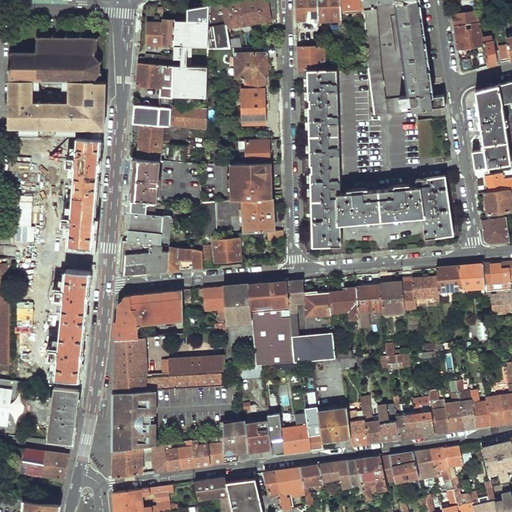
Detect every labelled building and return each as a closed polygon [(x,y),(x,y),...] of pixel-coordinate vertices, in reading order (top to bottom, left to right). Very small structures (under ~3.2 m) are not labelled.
[(208,0),(208,5),(208,49),(221,49),(230,48),(226,28),(220,4),(222,4),(221,0),(208,0)] [(243,0),(222,4),(220,4),(226,28),(275,19),(275,7),(274,0),(243,0)] [(294,0),(295,21),(306,21),(306,15),(310,15),(310,9),(317,9),(316,0),(294,0)] [(316,0),(317,9),(318,20),(338,19),(338,24),(341,24),(340,13),(339,0),(316,0)] [(339,0),(340,13),(344,13),(344,8),(362,7),(362,3),(361,0),(339,0)] [(361,0),(362,3),(380,0),(395,0),(396,2),(397,2),(411,95),(400,96),(400,99),(385,101),(376,9),(363,11),(365,44),(368,67),(374,115),(402,112),(401,106),(412,104),(413,111),(443,106),(445,106),(443,94),(431,96),(417,0),(361,0)] [(171,98),(207,98),(207,80),(207,73),(207,56),(208,49),(208,5),(186,9),(186,34),(173,34),(172,46),(172,66),(171,98)] [(473,12),(452,15),(454,26),(479,22),(477,11),(473,12)] [(511,13),(502,15),(504,27),(511,25),(511,13)] [(162,24),(146,24),(145,45),(172,46),(173,34),(173,21),(162,20),(162,24)] [(186,21),(173,21),(173,34),(186,34),(186,21)] [(456,37),(457,50),(483,46),(481,36),(479,22),(454,26),(456,37)] [(10,49),(9,81),(10,81),(34,82),(40,82),(65,82),(71,83),(97,83),(96,80),(101,75),(102,75),(102,73),(101,71),(102,63),(103,62),(103,60),(100,60),(100,55),(98,53),(99,41),(100,38),(99,36),(96,39),(83,38),(83,36),(80,36),(79,37),(76,37),(76,38),(72,38),(72,36),(69,36),(69,35),(66,35),(66,38),(56,37),(56,34),(54,34),(53,37),(40,37),(40,34),(37,34),(37,50),(29,49),(23,49),(23,51),(15,50),(15,49),(10,49)] [(481,36),(483,46),(486,67),(496,65),(493,48),(491,35),(481,36)] [(297,59),(297,70),(306,70),(324,69),(323,45),(296,46),(297,59)] [(507,45),(499,47),(501,63),(510,61),(507,45)] [(499,47),(493,48),(496,65),(501,63),(499,47)] [(234,55),(235,79),(244,79),(265,78),(266,78),(265,54),(234,55)] [(472,66),(470,58),(463,60),(464,67),(472,66)] [(136,76),(136,85),(159,87),(158,97),(171,99),(171,98),(172,66),(137,63),(136,76)] [(306,70),(312,246),(341,247),(341,224),(338,224),(337,220),(352,219),(411,213),(425,212),(425,217),(422,217),(424,239),(453,235),(445,175),(416,179),(417,187),(406,188),(405,184),(394,185),(394,189),(363,191),(363,188),(352,189),(352,192),(341,193),(337,69),(324,69),(306,70)] [(244,79),(244,89),(265,88),(265,78),(244,79)] [(480,128),(484,149),(472,151),(474,169),(488,167),(511,163),(511,162),(511,80),(508,82),(475,90),(479,119),(478,119),(479,128),(480,128)] [(71,226),(70,246),(93,247),(94,230),(100,157),(102,129),(104,128),(105,96),(106,83),(97,83),(71,83),(70,104),(34,102),(34,82),(10,81),(9,126),(84,129),(83,139),(77,139),(76,156),(75,157),(74,166),(75,167),(71,217),(68,217),(67,220),(70,221),(70,226),(71,226)] [(240,93),(241,118),(238,119),(238,123),(266,121),(265,92),(240,93)] [(156,107),(134,105),(132,123),(140,124),(162,126),(170,127),(171,106),(156,105),(156,107)] [(171,106),(170,127),(206,129),(207,111),(171,106)] [(140,124),(137,158),(159,160),(162,126),(140,124)] [(246,148),(247,162),(270,161),(269,140),(266,140),(238,141),(238,149),(246,148)] [(170,146),(168,161),(185,163),(186,148),(170,146)] [(132,182),(130,200),(155,203),(159,160),(137,158),(134,157),(132,182)] [(247,162),(227,163),(228,185),(239,185),(240,192),(228,193),(228,201),(244,200),(273,198),(273,193),(265,193),(265,187),(273,186),(272,161),(270,161),(247,162)] [(474,169),(475,176),(489,174),(488,167),(474,169)] [(486,178),(488,193),(509,189),(511,188),(511,179),(503,181),(502,175),(486,178)] [(485,194),(488,215),(511,210),(511,205),(509,189),(488,193),(485,194)] [(244,200),(245,234),(270,232),(275,231),(274,198),(273,198),(244,200)] [(129,221),(127,240),(167,246),(169,226),(163,224),(163,216),(144,215),(145,207),(155,205),(155,203),(130,200),(129,221)] [(217,235),(216,203),(202,204),(203,236),(217,235)] [(0,245),(20,246),(20,208),(14,208),(9,208),(8,224),(0,224),(0,245)] [(411,213),(352,219),(353,226),(411,221),(411,213)] [(482,221),(484,239),(487,243),(497,242),(508,241),(505,217),(482,221)] [(270,232),(270,239),(283,238),(283,230),(275,231),(270,232)] [(215,241),(216,262),(242,260),(241,238),(215,241)] [(122,259),(121,271),(123,274),(124,275),(150,272),(170,270),(168,247),(167,246),(127,240),(123,240),(122,259)] [(168,247),(170,270),(179,269),(178,260),(193,259),(194,268),(205,267),(204,260),(204,251),(168,247)] [(0,258),(0,364),(9,366),(9,258),(0,258)] [(484,265),(486,290),(486,291),(492,291),(511,289),(510,275),(511,274),(511,262),(503,263),(484,265)] [(461,267),(462,289),(483,287),(483,290),(486,290),(484,265),(472,266),(461,267)] [(436,276),(438,291),(462,289),(461,267),(450,268),(436,269),(436,276)] [(50,378),(50,385),(55,386),(79,390),(91,272),(68,270),(65,290),(64,290),(63,298),(64,299),(59,350),(58,350),(58,359),(59,360),(57,378),(50,378)] [(414,309),(413,299),(438,297),(438,291),(436,276),(411,278),(412,281),(402,282),(404,310),(414,309)] [(305,303),(306,316),(331,314),(331,312),(329,293),(316,294),(315,292),(304,293),(303,280),(295,280),(287,281),(288,307),(297,307),(296,303),(305,303)] [(249,284),(253,348),(254,366),(261,365),(280,364),(292,363),(289,311),(288,307),(287,281),(269,283),(249,284)] [(402,282),(380,284),(380,286),(382,310),(382,313),(404,312),(404,310),(402,282)] [(233,286),(234,302),(240,302),(240,308),(239,308),(242,349),(253,348),(249,284),(242,285),(233,286)] [(204,295),(204,309),(218,308),(219,319),(225,318),(223,286),(214,287),(203,288),(204,295)] [(356,288),(358,312),(382,310),(380,286),(356,288)] [(329,293),(331,312),(344,311),(345,320),(352,319),(353,332),(359,331),(358,312),(356,288),(347,289),(347,292),(329,293)] [(492,291),(494,313),(511,311),(511,292),(511,289),(492,291)] [(138,322),(184,319),(183,290),(168,291),(125,295),(119,303),(119,308),(116,340),(139,338),(138,322)] [(289,311),(292,363),(300,362),(334,359),(334,354),(332,333),(296,336),(294,311),(289,311)] [(115,353),(115,377),(146,375),(149,375),(146,337),(139,338),(116,340),(115,353)] [(385,346),(385,354),(400,353),(399,350),(391,351),(391,345),(385,346)] [(242,355),(243,367),(254,366),(253,348),(242,349),(223,350),(223,356),(242,355)] [(385,354),(387,367),(406,365),(404,353),(400,353),(385,354)] [(379,355),(382,370),(388,369),(387,367),(385,354),(379,355)] [(223,356),(222,369),(238,367),(243,367),(242,355),(223,356)] [(152,370),(153,374),(170,373),(218,370),(221,370),(222,369),(223,356),(170,360),(170,369),(152,370)] [(354,357),(355,365),(370,364),(369,356),(354,357)] [(339,358),(340,367),(355,365),(354,357),(350,357),(339,358)] [(238,367),(239,379),(262,375),(261,365),(254,366),(243,367),(238,367)] [(511,393),(486,398),(491,426),(511,423),(511,372),(510,373),(511,377),(509,378),(511,392),(511,393)] [(115,377),(115,391),(152,389),(222,384),(222,374),(218,374),(153,378),(153,384),(146,384),(146,379),(146,375),(115,377)] [(0,433),(23,437),(26,413),(31,413),(32,411),(33,409),(31,406),(27,405),(31,383),(0,378),(0,433)] [(456,381),(464,430),(477,428),(470,389),(463,390),(461,380),(456,381)] [(445,408),(450,432),(464,430),(456,381),(452,381),(454,392),(452,392),(454,402),(444,403),(445,408)] [(470,389),(477,428),(491,426),(486,398),(485,387),(474,389),(472,384),(470,384),(470,389)] [(51,413),(47,441),(71,444),(73,430),(77,403),(79,390),(55,386),(52,404),(50,404),(48,412),(51,413)] [(115,391),(114,450),(152,445),(152,425),(152,412),(152,396),(152,389),(115,391)] [(430,411),(434,434),(450,432),(445,408),(436,410),(435,401),(438,400),(436,389),(427,390),(429,404),(430,408),(430,411)] [(308,402),(316,401),(314,390),(307,391),(308,402)] [(415,413),(419,436),(434,434),(430,411),(423,413),(421,405),(418,405),(417,398),(413,399),(415,413)] [(396,412),(400,438),(419,436),(415,413),(402,416),(399,403),(394,403),(396,412)] [(363,420),(367,443),(383,441),(380,419),(371,420),(369,405),(361,405),(362,410),(363,420)] [(318,419),(321,441),(350,437),(346,412),(346,407),(317,411),(318,419)] [(351,440),(351,445),(367,443),(363,420),(358,421),(357,411),(357,410),(346,412),(350,437),(351,440)] [(380,419),(383,441),(400,438),(396,412),(379,414),(380,419)] [(271,447),(273,456),(322,449),(322,444),(321,441),(318,419),(306,420),(307,426),(281,429),(273,431),(272,425),(269,425),(271,447)] [(237,452),(248,451),(248,450),(245,424),(244,420),(222,423),(223,435),(224,463),(237,461),(237,452)] [(245,424),(248,450),(271,447),(269,425),(268,422),(245,424)] [(208,445),(210,464),(224,463),(223,435),(216,436),(217,443),(208,445)] [(480,441),(489,479),(500,476),(507,474),(508,478),(511,476),(511,440),(511,437),(480,441)] [(192,440),(196,466),(210,464),(208,445),(198,446),(197,439),(192,440)] [(179,449),(182,468),(196,466),(192,440),(186,440),(187,447),(179,449)] [(114,450),(113,478),(142,474),(143,452),(153,451),(156,472),(168,470),(164,443),(158,444),(152,445),(114,450)] [(164,443),(168,470),(182,468),(179,449),(172,450),(171,443),(164,443)] [(444,446),(448,466),(463,463),(459,444),(444,446)] [(430,448),(435,469),(436,474),(437,478),(443,477),(444,480),(451,478),(449,470),(449,468),(448,466),(444,446),(430,448)] [(413,450),(418,474),(419,478),(424,477),(422,471),(435,469),(430,448),(413,450)] [(13,449),(9,472),(15,473),(16,471),(38,474),(37,477),(64,481),(66,468),(69,456),(13,449)] [(389,453),(395,480),(418,474),(413,450),(389,453)] [(381,454),(387,481),(395,480),(389,453),(381,454)] [(356,458),(362,483),(365,498),(372,496),(370,483),(376,482),(378,491),(388,488),(387,481),(381,454),(356,458)] [(346,459),(352,485),(362,483),(356,458),(346,459)] [(319,463),(323,480),(340,476),(342,487),(352,485),(346,459),(319,463)] [(299,465),(305,493),(308,507),(314,506),(312,496),(309,497),(306,485),(323,481),(323,480),(319,463),(299,465)] [(275,469),(283,505),(284,509),(293,507),(290,496),(305,493),(299,465),(275,469)] [(259,495),(262,510),(283,505),(275,469),(265,470),(269,493),(259,495)] [(422,471),(424,477),(436,474),(435,469),(422,471)] [(507,474),(500,476),(502,484),(509,482),(508,478),(507,474)] [(225,475),(193,480),(198,498),(204,497),(221,494),(224,503),(231,503),(226,481),(225,475)] [(231,503),(232,511),(262,511),(262,510),(259,495),(255,476),(226,481),(231,503)] [(454,489),(458,511),(473,511),(471,496),(470,493),(462,495),(458,479),(452,481),(452,483),(454,489)] [(156,493),(157,504),(158,511),(169,509),(169,504),(168,491),(168,483),(155,485),(156,493)] [(112,490),(114,511),(148,511),(150,511),(158,511),(157,504),(143,506),(142,495),(156,493),(155,485),(112,490)] [(443,511),(458,511),(454,489),(448,490),(451,507),(442,509),(443,511)] [(495,502),(497,511),(511,511),(511,497),(511,491),(502,494),(503,500),(495,502)] [(471,496),(473,511),(497,511),(495,502),(492,492),(487,493),(489,501),(479,503),(477,495),(471,496)] [(423,496),(427,511),(434,511),(430,494),(423,496)] [(402,511),(427,511),(423,496),(418,497),(421,511),(407,511),(407,508),(406,508),(404,500),(400,501),(402,511)] [(198,498),(200,511),(207,511),(204,497),(198,498)] [(27,500),(25,511),(57,511),(59,504),(27,500)] [(391,503),(393,510),(393,511),(394,511),(402,511),(400,501),(391,503)]
